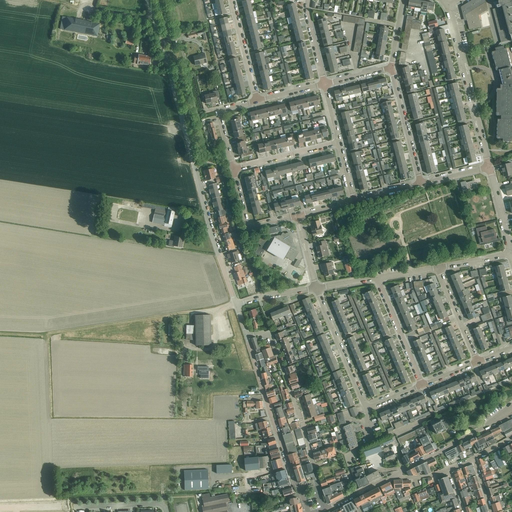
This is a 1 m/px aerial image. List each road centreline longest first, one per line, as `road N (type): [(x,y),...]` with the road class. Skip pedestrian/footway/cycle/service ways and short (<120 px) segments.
road 1 (residential): [(235,304),(147,0)]
road 2 (residential): [(325,509),(270,334),(246,336)]
road 3 (residential): [(306,511),(246,336)]
road 4 (residential): [(489,165),(448,6)]
road 5 (residential): [(164,511),(155,503),(15,508)]
road 6 (track): [(47,334),(191,311)]
road 7 (residential): [(390,477),(511,413)]
road 8 (residential): [(367,408),(316,287)]
